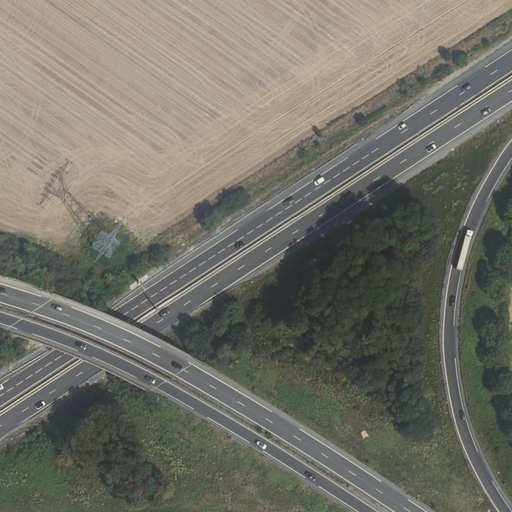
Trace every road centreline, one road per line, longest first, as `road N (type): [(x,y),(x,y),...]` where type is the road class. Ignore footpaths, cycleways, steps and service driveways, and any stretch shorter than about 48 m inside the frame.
road 1 (trunk): [(0,421),(511,87)]
road 2 (trunk): [(511,61),(0,395)]
road 3 (motorway): [(418,511),(138,346),(0,295)]
road 4 (motorway): [(0,317),(160,384),(364,511)]
road 5 (motorway): [(499,511),(458,423),(444,322),(466,222),(511,147)]
